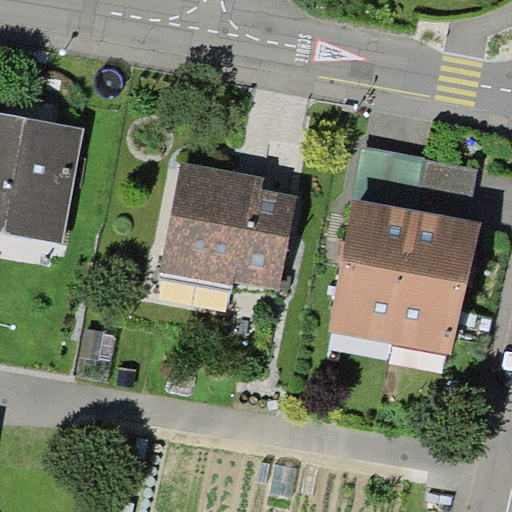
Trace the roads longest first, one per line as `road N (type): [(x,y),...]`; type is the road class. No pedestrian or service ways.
road 1 (residential): [(511,94),(215,41)]
road 2 (residential): [(215,41),(0,2)]
